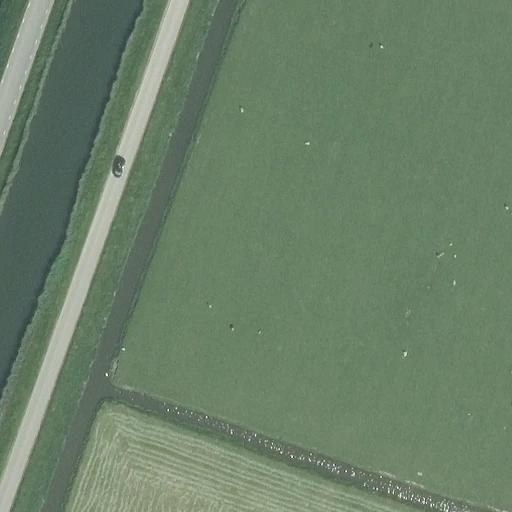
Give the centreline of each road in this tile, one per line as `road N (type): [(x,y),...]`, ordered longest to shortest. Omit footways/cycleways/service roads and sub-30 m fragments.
road 1 (unclassified): [(8,511),(184,0)]
road 2 (tertiary): [(0,115),(40,0)]
